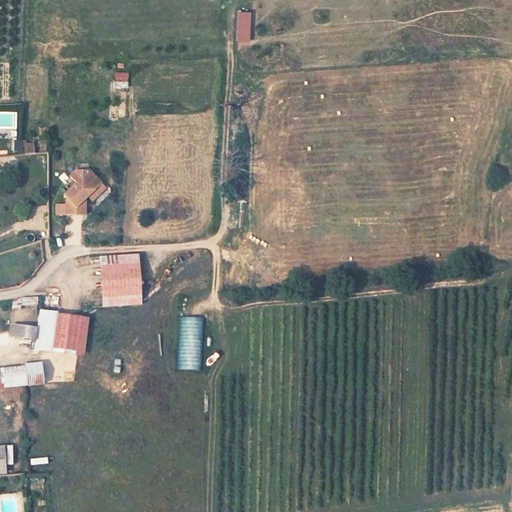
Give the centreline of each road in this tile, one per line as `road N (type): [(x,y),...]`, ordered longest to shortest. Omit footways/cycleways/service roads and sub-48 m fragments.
road 1 (track): [(511,274),(288,306),(232,309),(216,299),(214,244),(232,199),(232,0)]
road 2 (residential): [(0,295),(30,288),(59,256),(77,251),(214,244)]
